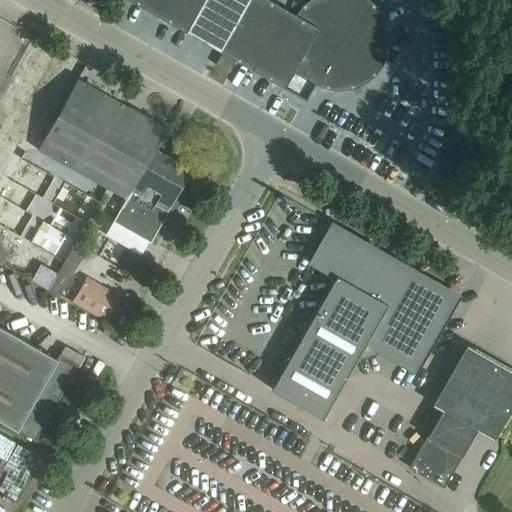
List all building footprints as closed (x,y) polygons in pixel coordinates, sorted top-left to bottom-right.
[(130,0),(185,30),(202,0),(130,0)] [(307,0),(302,5),(295,14),(270,0),(202,0),(185,30),(305,99),(314,83),(324,87),(332,89),(340,90),(352,89),(364,83),(374,75),(382,65),(387,53),(389,39),(387,26),(382,14),(374,4),(368,0),(307,0)] [(235,60),(221,52),(214,65),(228,73),(235,60)] [(113,220),(148,240),(189,168),(154,148),(166,128),(146,116),(130,107),(129,107),(77,78),(37,149),(108,189),(125,198),(113,220)] [(458,295),(332,223),(309,262),(334,276),(270,389),(321,418),(364,343),(414,371),(458,295)] [(87,276),(75,299),(109,316),(121,294),(87,276)] [(0,420),(34,440),(77,363),(59,353),(56,359),(0,326),(0,420)] [(449,423),(437,440),(429,437),(428,433),(426,436),(407,468),(444,490),(483,425),(499,435),(511,412),(511,368),(475,346),(443,399),(449,423)]
